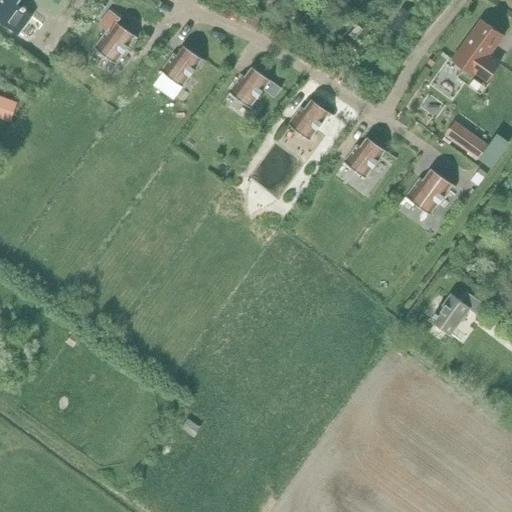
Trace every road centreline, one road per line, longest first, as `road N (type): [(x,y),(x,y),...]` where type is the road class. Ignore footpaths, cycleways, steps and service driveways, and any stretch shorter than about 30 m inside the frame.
road 1 (residential): [(379,117),(250,34),(176,11)]
road 2 (residential): [(379,117),(456,0)]
